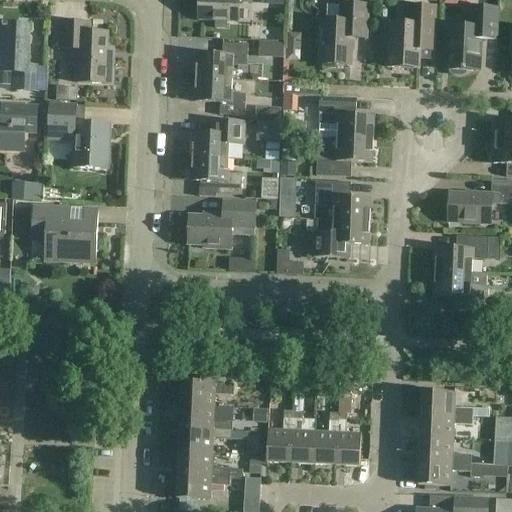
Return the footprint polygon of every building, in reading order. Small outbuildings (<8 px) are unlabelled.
[(252,0),(199,0),(198,22),(216,23),(216,30),(226,30),(227,23),(239,24),(240,4),(252,4),(252,0)] [(366,40),(368,6),(341,4),(340,22),(322,21),(320,65),(350,67),(352,39),(366,40)] [(433,52),(434,38),(436,8),(410,7),(409,25),(391,24),(389,69),(419,70),(420,51),(433,52)] [(497,42),(498,10),(470,9),(470,29),(448,28),(447,46),(448,46),(447,72),(450,72),(450,74),(453,77),(462,77),(466,75),(466,72),(479,73),(481,41),(497,42)] [(90,25),(74,24),(61,23),(60,50),(73,50),(72,67),(78,67),(77,84),(111,86),(113,62),(107,61),(108,34),(90,33),(90,25)] [(38,93),(39,67),(28,66),(30,27),(3,26),(3,28),(0,27),(0,45),(0,46),(0,56),(0,73),(13,74),(12,92),(38,93)] [(287,34),(286,61),(300,62),(301,35),(287,34)] [(196,80),(232,81),(233,67),(247,68),(248,45),(223,44),(222,57),(197,56),(196,80)] [(268,66),(267,83),(282,83),(283,67),(268,66)] [(232,81),(196,80),(195,103),(220,105),(220,117),(245,118),(246,96),(232,95),(232,81)] [(283,96),(320,98),(325,98),(325,87),(283,85),(283,96)] [(338,127),(337,140),(373,141),(375,118),(347,116),(348,101),(357,101),(357,100),(325,98),(320,98),(319,126),(338,127)] [(50,106),(49,123),(56,123),(55,135),(69,136),(70,140),(75,141),(73,169),(107,171),(110,125),(66,123),(67,107),(50,106)] [(37,135),(38,108),(2,107),(2,121),(0,120),(0,151),(24,153),(25,134),(37,135)] [(493,143),(511,143),(511,122),(494,122),(493,143)] [(193,159),(229,160),(229,146),(244,147),(245,125),(220,123),(219,136),(194,135),(193,159)] [(372,165),(373,141),(337,140),(324,139),(324,151),(318,151),(316,178),(351,179),(351,178),(345,178),(345,164),(372,165)] [(511,143),(493,143),(492,165),(511,165),(511,143)] [(229,160),(193,159),(191,182),(217,183),(216,196),(242,197),(243,175),(228,174),(229,160)] [(279,163),(257,162),(256,174),(268,175),(267,188),(278,188),(279,163)] [(511,206),(511,182),(492,181),(491,195),(450,194),(449,224),(491,226),(492,205),(511,206)] [(317,221),(333,222),(370,224),(371,200),(344,198),(344,184),(316,182),(315,209),(314,221),(317,221)] [(231,251),(232,237),(255,238),(256,204),(224,202),(224,218),(190,217),(188,247),(204,248),(204,250),(231,251)] [(95,260),(97,224),(96,224),(96,225),(60,224),(61,210),(62,210),(62,209),(33,208),(32,240),(46,241),(45,264),(68,265),(69,259),(95,260)] [(368,247),(370,224),(333,222),(317,221),(316,234),(314,233),(313,259),(341,260),(349,261),(349,259),(350,246),(368,247)] [(501,239),(489,238),(463,237),(463,250),(437,249),(436,273),(472,274),(473,260),(488,261),(488,251),(501,252),(501,239)] [(487,275),(472,274),(436,273),(435,297),(461,298),(460,311),(485,312),(487,275)] [(181,407),(214,408),(215,396),(234,397),(234,386),(215,385),(215,378),(196,378),(196,383),(182,383),(181,407)] [(422,392),(421,416),(473,418),(473,419),(489,419),(489,410),(454,409),(455,393),(422,392)] [(214,423),(214,408),(181,407),(180,430),(232,432),(233,423),(214,423)] [(283,431),(268,431),(267,464),(290,465),(293,413),(284,412),(283,431)] [(293,413),(290,465),(313,466),(315,433),(301,432),(301,413),(293,413)] [(315,433),(313,466),(336,467),(339,415),(330,414),(329,433),(315,433)] [(339,415),(336,467),(360,468),(361,435),(346,434),(347,415),(339,415)] [(473,427),(473,419),(473,418),(421,416),(420,439),(453,441),(454,426),(473,427)] [(232,432),(180,430),(179,453),(212,455),(213,440),(232,441),(232,432)] [(452,455),(453,441),(420,439),(419,462),(471,465),(472,456),(452,455)] [(211,469),(212,455),(179,453),(178,476),(230,479),(230,470),(211,469)] [(509,466),(510,456),(491,455),(491,465),(509,466)] [(471,473),(471,465),(419,462),(418,487),(451,488),(452,473),(471,473)] [(230,487),(230,479),(178,476),(177,501),(210,502),(211,487),(230,487)] [(431,497),(429,511),(426,511),(417,511),(487,511),(488,501),(456,499),(456,498),(431,497)]
